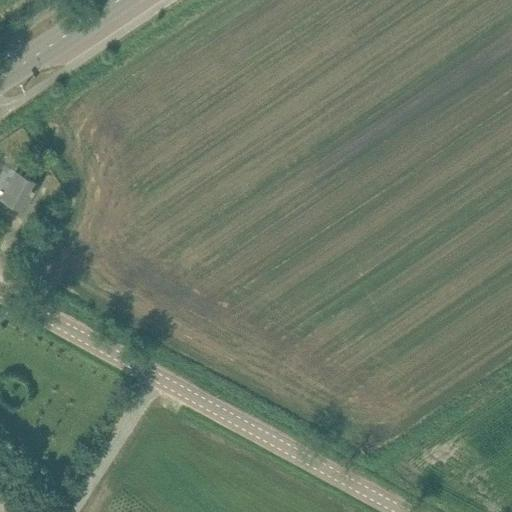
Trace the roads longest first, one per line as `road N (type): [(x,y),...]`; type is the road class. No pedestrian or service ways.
road 1 (unclassified): [(399,511),(0,295)]
road 2 (tertiary): [(0,79),(119,0)]
